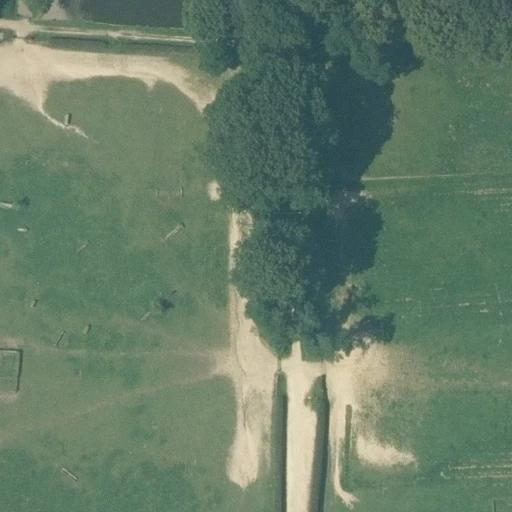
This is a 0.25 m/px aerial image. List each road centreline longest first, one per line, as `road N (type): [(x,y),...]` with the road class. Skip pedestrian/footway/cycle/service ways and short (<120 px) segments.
road 1 (track): [(289,51),(291,511)]
road 2 (track): [(0,30),(289,51)]
